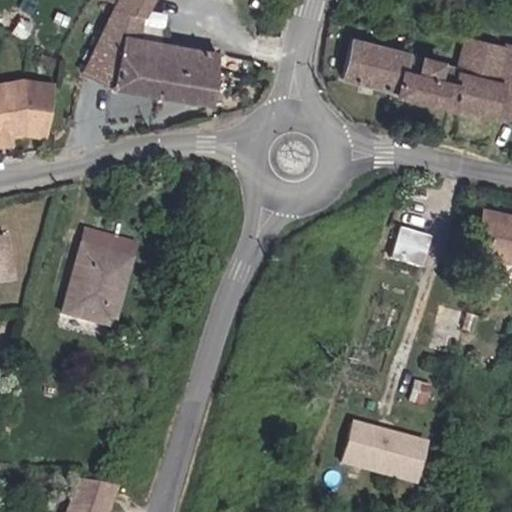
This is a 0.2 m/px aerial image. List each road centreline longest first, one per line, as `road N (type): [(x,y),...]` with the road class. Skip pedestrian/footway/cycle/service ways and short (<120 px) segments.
road 1 (tertiary): [(271,194),(158,511)]
road 2 (residential): [(247,142),(189,143),(0,178)]
road 3 (residential): [(511,178),(412,156),(337,152)]
